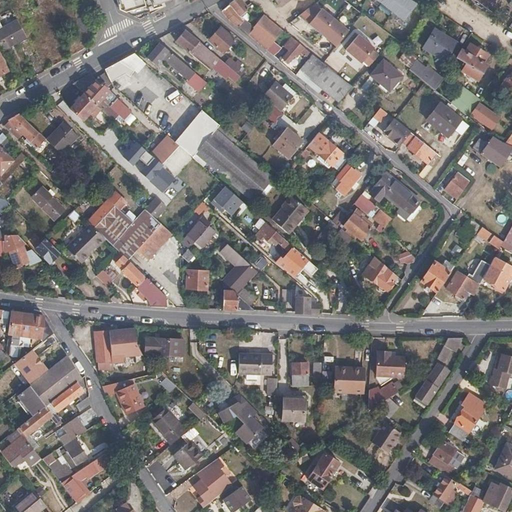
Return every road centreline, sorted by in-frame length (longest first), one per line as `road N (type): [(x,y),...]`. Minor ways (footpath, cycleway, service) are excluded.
road 1 (residential): [(204,5),(448,207),(451,218),(384,312),(385,328)]
road 2 (secondary): [(50,306),(385,328)]
road 3 (residential): [(50,306),(174,511)]
road 4 (residential): [(487,326),(369,511)]
road 5 (secondary): [(0,109),(121,46)]
